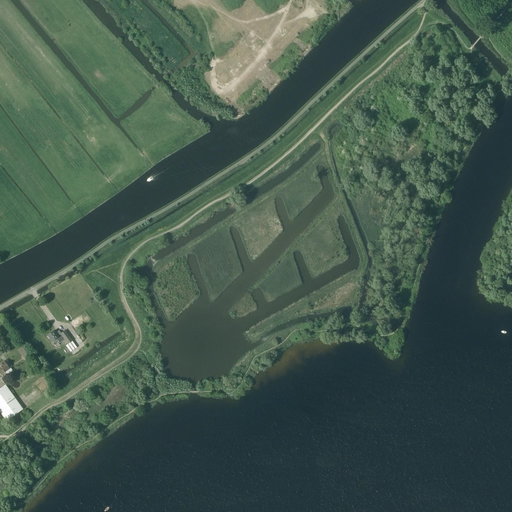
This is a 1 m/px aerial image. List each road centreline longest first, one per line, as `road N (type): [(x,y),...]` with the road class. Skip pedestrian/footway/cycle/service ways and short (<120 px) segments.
road 1 (unknown): [(424,8),(412,38),(275,163),(134,250),(121,287),(140,331),(138,348),(17,435),(0,436)]
road 2 (track): [(326,150),(180,252)]
road 3 (track): [(315,127),(364,256),(351,280)]
road 4 (track): [(340,199),(252,289)]
